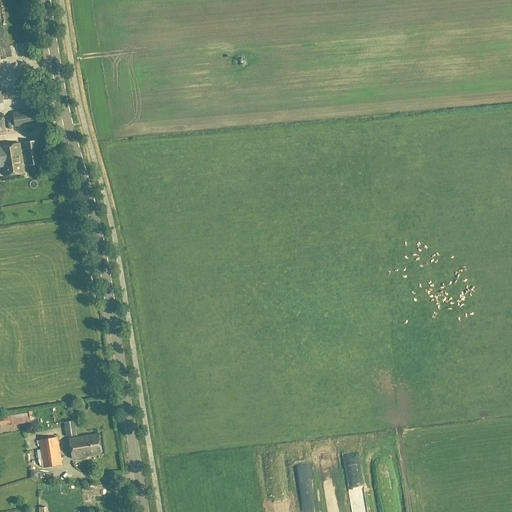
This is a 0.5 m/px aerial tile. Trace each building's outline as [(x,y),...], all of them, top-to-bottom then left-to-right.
[(17,11),(21,19),(27,16),(23,8),(17,11)] [(32,110),(13,113),(15,127),(35,124),(32,110)] [(40,135),(36,142),(37,143),(42,146),(46,139),(40,135)] [(36,141),(23,143),(27,166),(40,164),(37,143),(36,142),(36,141)] [(3,177),(24,174),(20,143),(0,146),(0,160),(1,160),(3,177)] [(36,410),(28,411),(29,419),(37,418),(36,410)] [(10,416),(0,417),(0,425),(11,424),(10,416)] [(74,421),(63,423),(66,437),(77,435),(74,421)] [(101,454),(98,434),(69,439),(72,459),(101,454)] [(61,465),(57,437),(39,440),(43,468),(61,465)]
